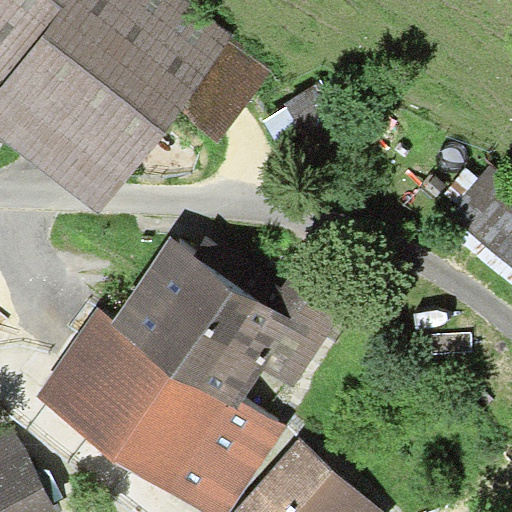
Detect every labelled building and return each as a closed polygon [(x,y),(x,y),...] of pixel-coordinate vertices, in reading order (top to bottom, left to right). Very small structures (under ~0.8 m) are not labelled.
[(0,0),(0,128),(87,201),(171,100),(212,134),(267,67),(185,0),(0,0)] [(313,92),(277,113),(304,161),(340,140),(313,92)] [(511,195),(485,173),(441,224),(511,284),(511,195)] [(41,415),(195,511),(209,511),(345,296),(279,255),(249,301),(163,247),(104,341),(93,333),(41,415)] [(0,432),(0,511),(38,511),(4,431),(0,432)] [(235,511),(375,511),(294,443),(235,511)]
